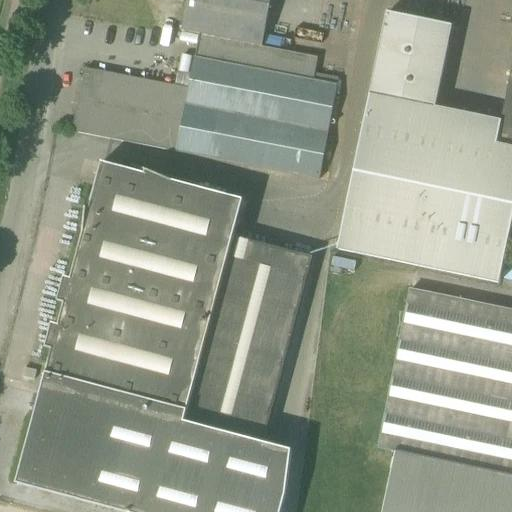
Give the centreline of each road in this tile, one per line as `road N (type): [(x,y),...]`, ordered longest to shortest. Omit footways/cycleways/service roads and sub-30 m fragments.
road 1 (unknown): [(27,137),(289,198),(340,202),(352,190),(383,0)]
road 2 (residential): [(0,267),(39,76),(46,0)]
